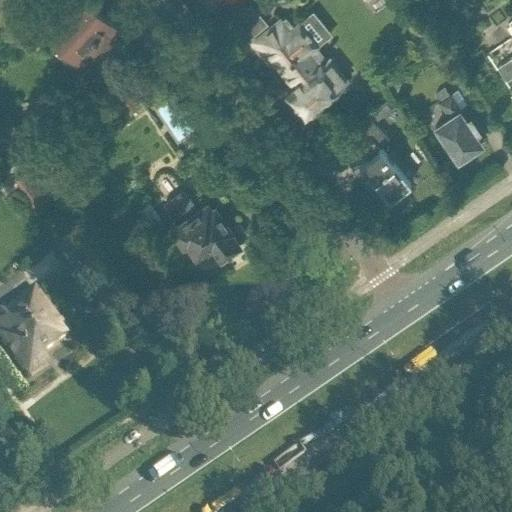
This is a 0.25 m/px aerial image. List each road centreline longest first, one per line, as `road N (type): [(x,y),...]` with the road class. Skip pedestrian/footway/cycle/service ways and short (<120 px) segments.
road 1 (residential): [(397,314),(163,0)]
road 2 (primary): [(219,511),(511,312)]
road 3 (primary): [(397,314),(109,511)]
road 4 (primary): [(511,237),(397,314)]
